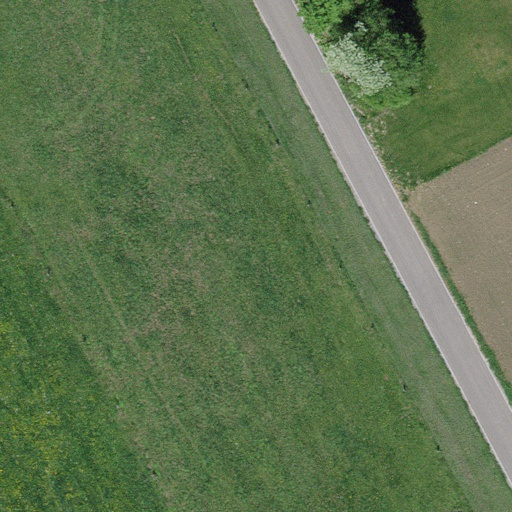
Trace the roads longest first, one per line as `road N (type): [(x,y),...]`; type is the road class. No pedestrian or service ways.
road 1 (track): [(372,198),(511,454)]
road 2 (residential): [(266,0),(372,198)]
